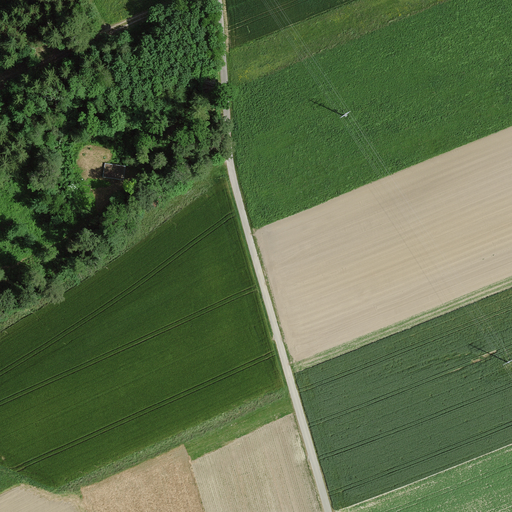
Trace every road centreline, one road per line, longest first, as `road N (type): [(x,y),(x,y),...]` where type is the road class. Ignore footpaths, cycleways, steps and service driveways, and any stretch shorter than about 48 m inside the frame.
road 1 (track): [(328,511),(233,180),(218,0)]
road 2 (track): [(192,0),(43,65)]
